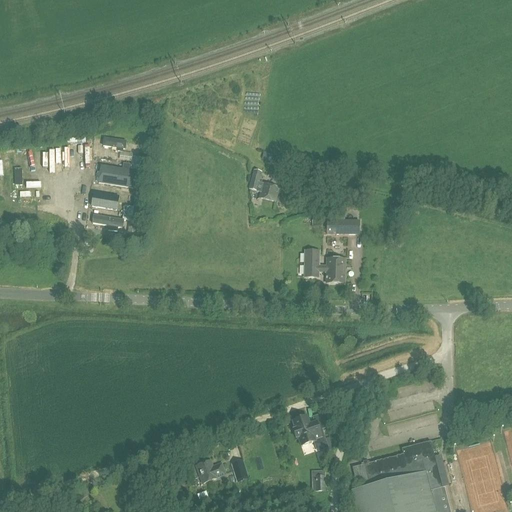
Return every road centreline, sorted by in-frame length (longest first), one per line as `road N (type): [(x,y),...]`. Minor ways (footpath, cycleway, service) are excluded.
road 1 (tertiary): [(0,293),(445,308)]
road 2 (residential): [(0,508),(374,378)]
road 3 (track): [(356,183),(511,218)]
road 4 (track): [(335,511),(336,460),(367,381)]
road 5 (unclassified): [(374,378),(446,352),(445,308)]
